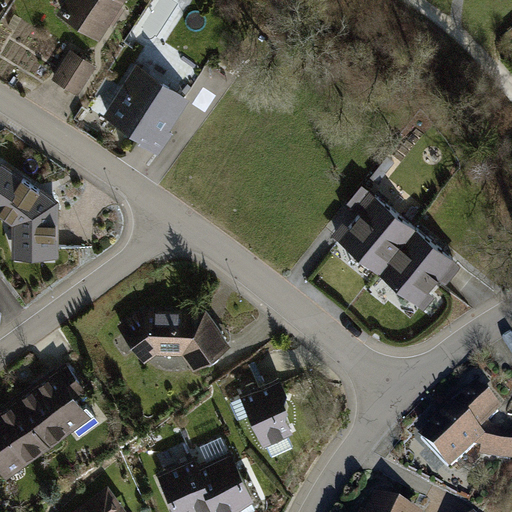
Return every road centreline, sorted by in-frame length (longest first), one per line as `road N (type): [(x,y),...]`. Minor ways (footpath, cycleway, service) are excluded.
road 1 (residential): [(176,222),(393,387)]
road 2 (residential): [(176,222),(0,352)]
road 3 (residential): [(0,97),(84,148),(176,222)]
road 4 (residential): [(316,511),(393,387)]
road 5 (residential): [(393,387),(511,314)]
road 6 (residential): [(409,0),(457,32),(511,86)]
